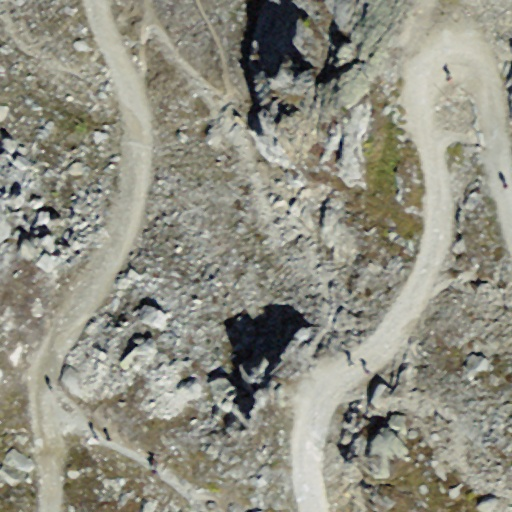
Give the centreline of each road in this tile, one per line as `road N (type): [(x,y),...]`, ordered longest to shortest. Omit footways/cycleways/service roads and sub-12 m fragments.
road 1 (track): [(316,511),(314,430),(330,379),(406,316),(436,238),(419,90),(430,60),(465,51),(491,83),(511,225)]
road 2 (track): [(100,0),(142,141),(128,222),(43,390)]
road 3 (track): [(43,390),(57,511)]
